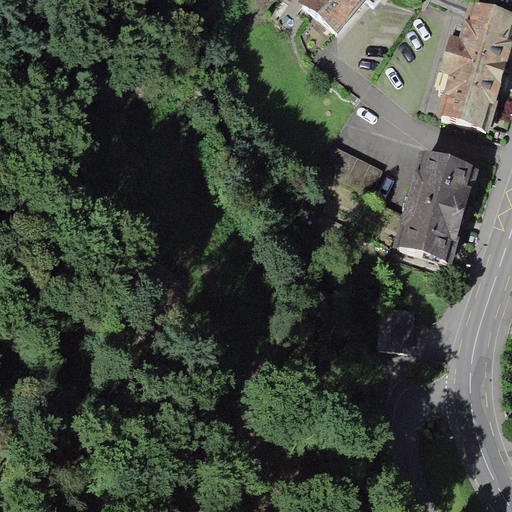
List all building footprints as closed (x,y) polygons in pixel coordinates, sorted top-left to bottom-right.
[(367,0),(300,0),(296,6),(336,38),(367,0)] [(511,11),(473,0),(471,0),(460,38),(451,35),(440,71),(450,74),(437,116),(490,132),(499,101),(497,100),(511,50),(511,11)] [(382,174),(329,147),(316,173),(369,200),(382,174)] [(480,167),(421,150),(393,248),(452,265),(480,167)] [(415,317),(379,312),(373,350),(410,355),(415,317)]
